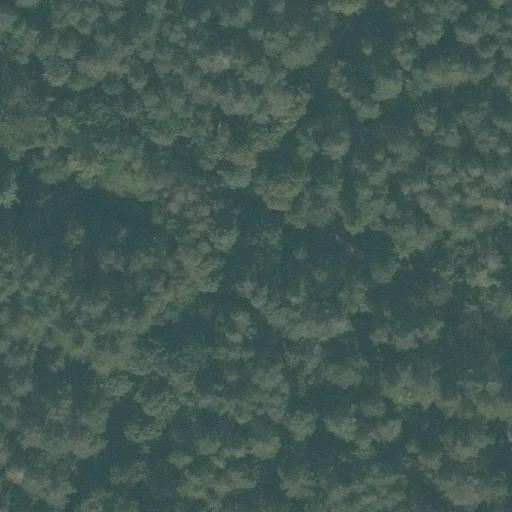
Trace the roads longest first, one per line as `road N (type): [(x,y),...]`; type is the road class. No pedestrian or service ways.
road 1 (track): [(236,191),(56,511)]
road 2 (track): [(236,191),(511,345)]
road 3 (track): [(0,47),(205,163),(236,191)]
road 4 (track): [(236,191),(348,0)]
